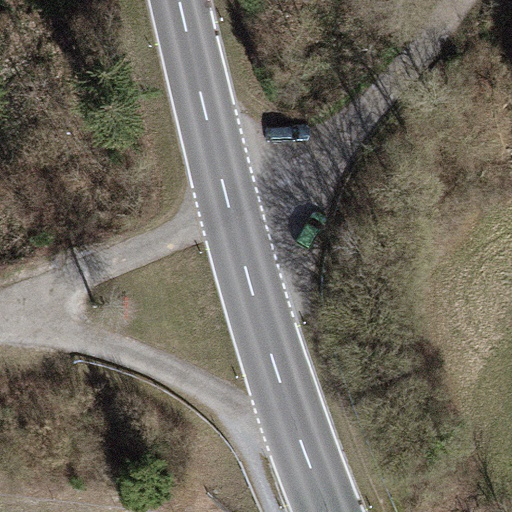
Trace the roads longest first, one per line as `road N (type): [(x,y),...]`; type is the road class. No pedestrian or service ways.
road 1 (track): [(460,0),(411,67),(308,166),(231,213),(0,307)]
road 2 (tertiary): [(178,0),(261,319),(328,511)]
road 3 (track): [(0,319),(157,363),(310,464)]
